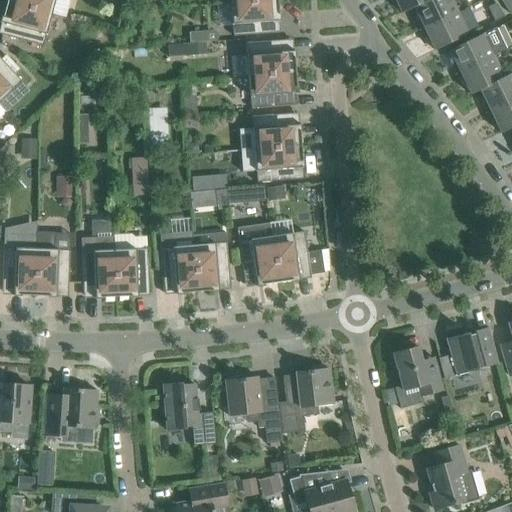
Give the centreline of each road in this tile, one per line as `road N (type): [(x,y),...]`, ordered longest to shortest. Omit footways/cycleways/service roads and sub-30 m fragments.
road 1 (residential): [(355,317),(332,144),(334,76),(370,32)]
road 2 (residential): [(120,351),(355,317)]
road 3 (residential): [(370,32),(511,217)]
road 4 (residential): [(400,511),(355,317)]
road 5 (residential): [(355,317),(511,275)]
road 6 (residential): [(134,511),(120,351)]
road 7 (residential): [(0,342),(120,351)]
